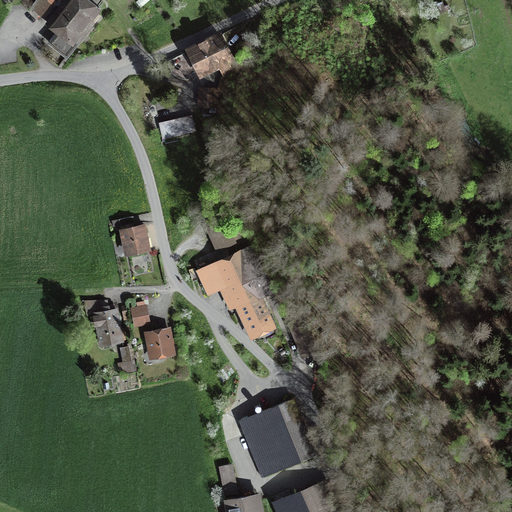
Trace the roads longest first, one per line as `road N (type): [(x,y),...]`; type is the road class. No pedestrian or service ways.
road 1 (unclassified): [(355,511),(301,394),(172,274),(139,149),(97,83)]
road 2 (track): [(338,215),(383,288),(491,511)]
road 3 (unclassified): [(97,83),(279,0)]
